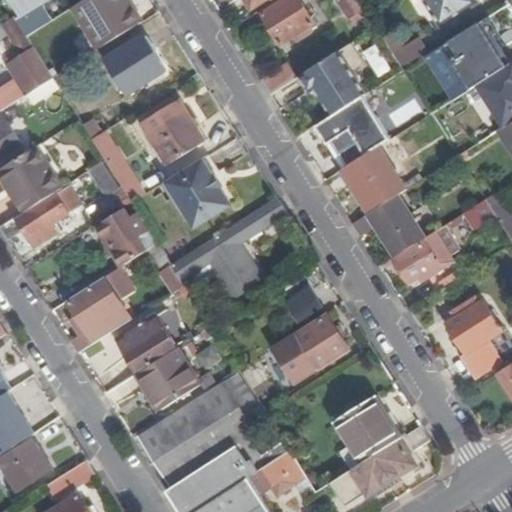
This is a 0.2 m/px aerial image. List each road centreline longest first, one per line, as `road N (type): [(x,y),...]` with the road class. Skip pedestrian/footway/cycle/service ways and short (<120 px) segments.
road 1 (residential): [(483,476),(185,0)]
road 2 (residential): [(0,273),(154,511)]
